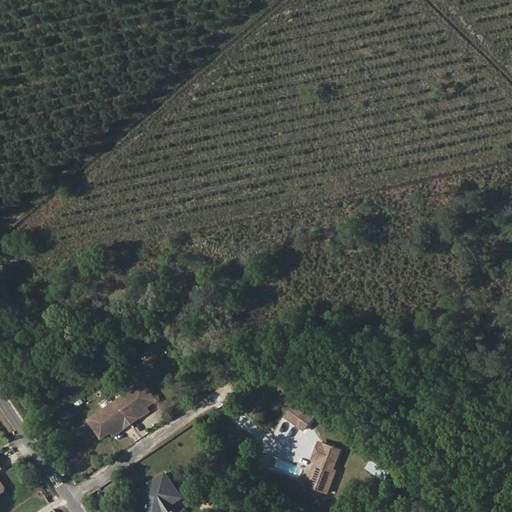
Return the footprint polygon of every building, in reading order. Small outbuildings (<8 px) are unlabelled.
[(137,415),(148,408),(157,402),(145,383),(117,402),(132,424),(140,419),(137,415)] [(299,425),(309,411),(296,401),(286,414),(299,425)] [(127,428),(132,424),(117,402),(89,420),(102,441),(111,434),(124,425),(127,428)] [(140,419),(150,413),(148,408),(137,415),(140,419)] [(111,434),(114,437),(127,428),(124,425),(111,434)] [(312,460),(317,463),(308,485),(330,494),(338,471),(335,470),(342,451),(321,442),(312,460)] [(262,464),(255,472),(261,477),(266,471),(272,475),(274,473),(262,464)] [(261,477),(267,481),(272,475),(266,471),(261,477)] [(165,473),(137,492),(150,511),(160,511),(163,510),(159,503),(167,497),(171,503),(181,497),(165,473)] [(164,511),(169,511),(174,509),(171,503),(167,497),(159,503),(163,510),(164,511)]
